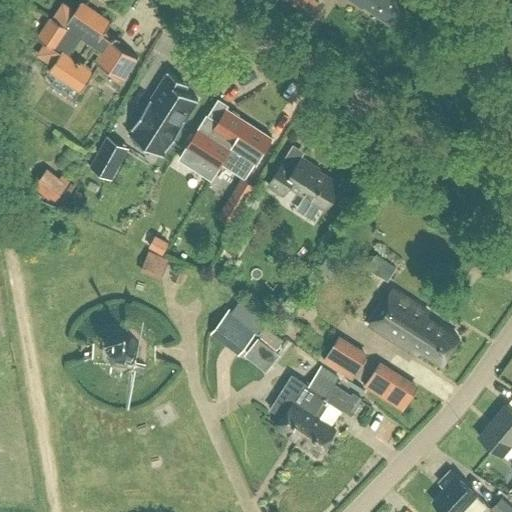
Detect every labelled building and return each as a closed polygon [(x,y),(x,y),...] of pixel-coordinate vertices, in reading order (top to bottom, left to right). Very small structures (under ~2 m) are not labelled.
[(111,20),(81,0),(75,9),(62,0),(37,37),(46,43),(39,53),(53,63),(48,69),(56,75),(50,83),(74,99),(80,90),(81,91),(100,63),(123,78),(138,56),(103,33),(111,20)] [(407,1),(405,0),(352,0),(362,7),(364,5),(391,24),(407,1)] [(177,76),(168,70),(142,111),(143,118),(137,119),(135,123),(137,124),(140,140),(151,147),(167,143),(169,145),(198,99),(184,90),(186,87),(174,80),(177,76)] [(230,150),(233,145),(232,144),(247,121),(226,107),(218,120),(208,113),(180,157),(196,168),(204,157),(201,155),(212,138),(229,149),(230,150)] [(229,149),(221,161),(222,161),(245,176),(256,159),(257,160),(272,137),(247,121),(232,144),(233,145),(230,150),(229,149)] [(129,145),(107,133),(89,166),(111,178),(129,145)] [(311,162),(302,156),(294,167),(283,160),(268,184),(284,194),(289,185),(325,208),(341,183),(310,163),(311,162)] [(68,184),(47,167),(32,186),(49,199),(51,197),(55,200),(68,184)] [(245,176),(220,214),(232,222),(257,184),(245,176)] [(162,256),(169,243),(156,236),(149,248),(162,256)] [(169,260),(149,252),(143,267),(163,276),(169,260)] [(371,272),(389,282),(397,266),(379,257),(371,272)] [(179,278),(173,275),(170,282),(176,285),(179,278)] [(429,311),(392,287),(369,323),(417,354),(420,349),(442,363),(458,337),(425,315),(429,311)] [(230,309),(212,333),(238,352),(256,328),(230,309)] [(284,339),(267,325),(261,333),(278,346),(284,339)] [(132,334),(118,334),(108,344),(108,358),(118,368),(132,368),(142,358),(142,344),(132,334)] [(368,339),(357,363),(377,373),(389,349),(368,339)] [(284,415),(277,426),(298,440),(323,401),(325,397),(336,380),(338,377),(321,366),(310,383),(293,372),(271,407),(284,415)] [(336,380),(325,397),(351,414),(362,397),(336,380)] [(323,401),(298,440),(319,453),(335,428),(318,417),(327,404),(323,401)] [(511,408),(506,404),(479,436),(502,454),(511,441),(511,408)] [(458,511),(476,493),(450,469),(439,481),(446,487),(433,500),(445,511),(458,511)] [(511,511),(511,507),(501,497),(492,507),(496,511),(511,511)]
